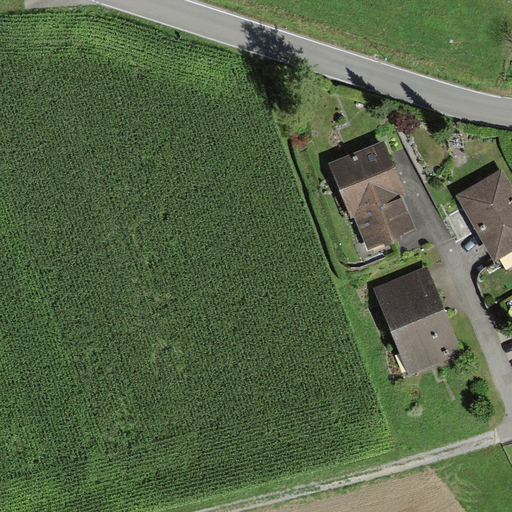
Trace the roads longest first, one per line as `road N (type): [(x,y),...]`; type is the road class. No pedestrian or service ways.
road 1 (tertiary): [(141,0),(511,109)]
road 2 (track): [(189,511),(467,444)]
